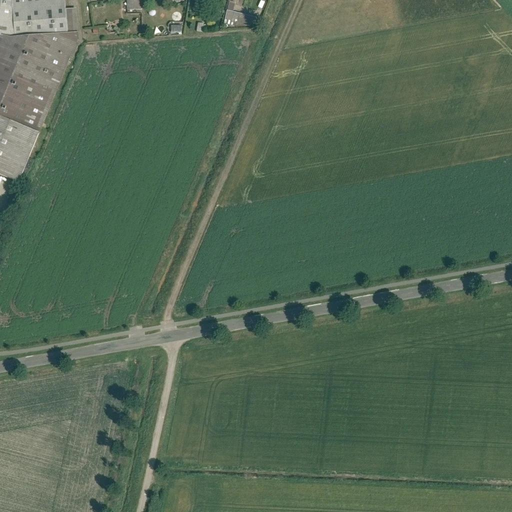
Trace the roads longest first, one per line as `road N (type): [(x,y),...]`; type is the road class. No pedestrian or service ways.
road 1 (tertiary): [(0,366),(511,270)]
road 2 (track): [(171,332),(177,281),(293,0)]
road 3 (track): [(171,332),(139,511)]
